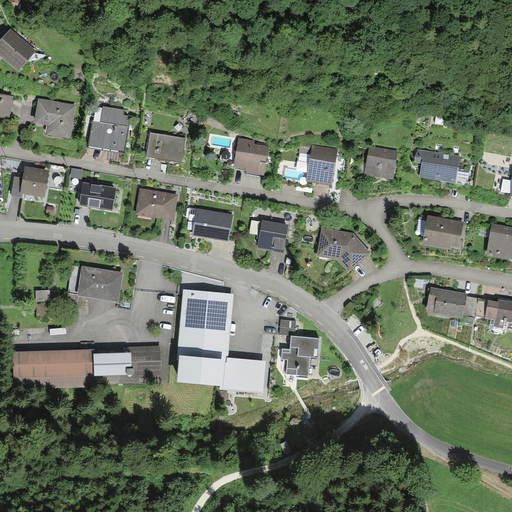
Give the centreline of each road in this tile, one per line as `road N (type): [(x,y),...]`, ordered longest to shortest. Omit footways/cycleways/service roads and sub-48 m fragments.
road 1 (track): [(89,0),(117,26),(219,66),(392,73),(511,101)]
road 2 (residential): [(367,219),(340,207),(0,151)]
road 3 (residential): [(0,231),(154,252),(281,292),(320,315)]
road 4 (residential): [(320,315),(405,426),(441,452),(511,470)]
road 5 (track): [(0,494),(70,478),(232,474)]
road 6 (track): [(193,511),(213,485),(320,445),(380,398)]
road 7 (residential): [(367,219),(390,201),(411,198),(511,212)]
